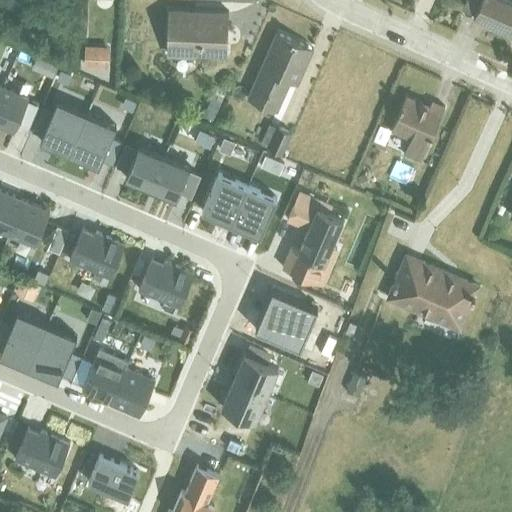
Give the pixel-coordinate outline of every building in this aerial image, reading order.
[(476,12),(481,0),(465,0),(463,6),(476,12)] [(511,0),(481,0),(476,12),(474,17),(511,33),(511,0)] [(170,8),(168,54),(196,55),(197,53),(228,54),(230,10),(170,8)] [(277,30),(249,96),(278,108),(291,78),(299,82),(314,46),(277,30)] [(109,46),(86,44),(86,64),(109,66),(109,46)] [(5,81),(0,92),(0,121),(15,128),(18,122),(27,100),(31,92),(5,81)] [(211,94),(202,114),(214,119),(225,90),(218,87),(214,96),(211,94)] [(407,93),(392,127),(411,136),(404,152),(421,160),(446,104),(425,95),(423,100),(407,93)] [(53,111),(44,133),(41,139),(55,145),(71,152),(88,111),(59,98),(53,111)] [(27,100),(18,122),(29,127),(39,105),(27,100)] [(44,133),(53,111),(42,106),(33,128),(44,133)] [(88,111),(71,152),(86,158),(100,164),(103,158),(113,135),(118,123),(88,111)] [(270,121),(261,141),(283,151),(292,130),(278,123),(278,125),(270,121)] [(113,135),(103,158),(114,163),(124,140),(113,135)] [(128,169),(138,146),(126,141),(116,164),(128,169)] [(138,146),(128,169),(126,176),(151,186),(165,154),(140,143),(138,146)] [(165,154),(151,186),(177,197),(180,191),(190,168),(191,165),(165,154)] [(190,168),(180,191),(192,197),(202,173),(190,168)] [(232,221),(248,184),(219,171),(203,209),(232,221)] [(248,184),(232,221),(261,234),(278,196),(248,184)] [(0,226),(11,231),(25,198),(20,195),(0,186),(0,226)] [(313,204),(316,196),(300,189),(297,197),(313,204)] [(318,206),(331,211),(334,204),(316,196),(313,204),(297,197),(288,217),(309,226),(318,206)] [(25,198),(11,231),(36,242),(51,209),(25,198)] [(318,206),(309,226),(302,242),(300,248),(292,245),(283,265),(323,282),(339,246),(333,243),(344,217),(331,211),(318,206)] [(57,224),(48,246),(60,251),(69,229),(57,224)] [(84,226),(70,257),(111,275),(126,241),(110,235),(97,229),(96,231),(84,226)] [(406,249),(386,296),(462,328),(482,281),(406,249)] [(153,255),(139,287),(180,304),(195,271),(180,265),(166,259),(165,261),(153,255)] [(12,324),(3,347),(0,353),(12,358),(30,365),(48,321),(19,309),(12,324)] [(0,345),(3,347),(12,324),(0,319),(0,320),(0,345)] [(48,321),(30,365),(47,373),(59,378),(62,372),(78,334),(48,321)] [(184,324),(178,338),(191,343),(196,329),(184,324)] [(144,332),(139,344),(152,349),(157,337),(144,332)] [(78,334),(62,372),(74,377),(90,339),(78,334)] [(234,379),(267,393),(279,366),(246,352),(234,379)] [(113,398),(127,365),(97,353),(82,388),(111,400),(113,398)] [(356,364),(347,388),(360,393),(369,369),(356,364)] [(127,365),(113,398),(123,402),(122,405),(141,413),(156,378),(127,365)] [(267,393),(234,379),(223,405),(256,420),(267,393)] [(29,424),(16,455),(57,473),(71,440),(56,434),(42,428),(41,430),(29,424)] [(100,452),(89,479),(129,496),(141,469),(100,452)] [(195,472),(199,463),(198,463),(187,488),(187,490),(182,488),(173,509),(169,508),(167,511),(202,511),(220,472),(208,467),(204,476),(195,472)] [(204,476),(208,467),(199,463),(195,472),(204,476)]
